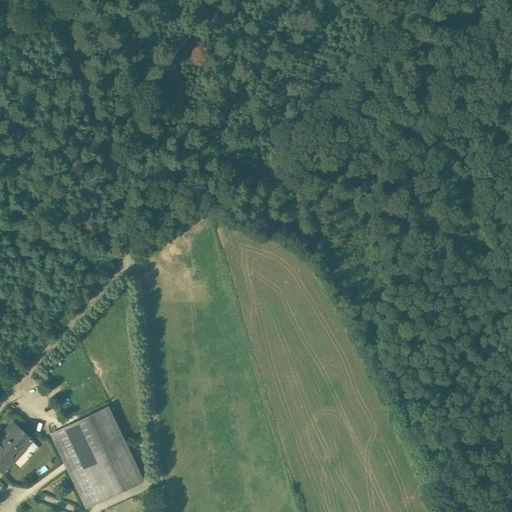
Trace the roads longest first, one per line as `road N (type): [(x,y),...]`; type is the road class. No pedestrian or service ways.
road 1 (track): [(417,0),(289,140),(211,194),(171,210),(134,260)]
road 2 (residential): [(56,0),(111,137),(134,260)]
road 3 (residential): [(134,260),(165,511)]
road 4 (residential): [(134,260),(0,407)]
road 5 (track): [(129,258),(0,223)]
